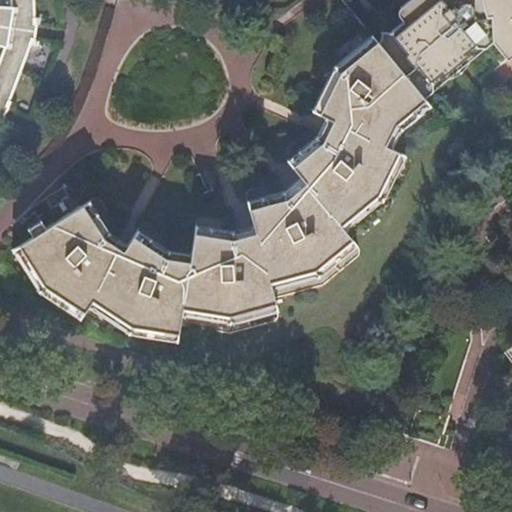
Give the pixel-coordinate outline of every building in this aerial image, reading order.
[(0,0),(0,129),(4,124),(0,121),(0,112),(3,108),(12,112),(15,106),(10,102),(30,45),(36,46),(38,40),(30,38),(32,25),(40,26),(41,20),(34,19),(33,0),(0,0)] [(255,305),(270,303),(273,302),(268,281),(312,269),(350,239),(339,226),(375,196),(396,153),(383,146),(395,121),(432,91),(432,84),(430,82),(472,48),(482,50),(491,43),(499,52),(506,45),(511,45),(511,0),(419,0),(415,4),(413,13),(389,32),(380,32),(378,40),(339,73),(318,115),(331,121),(320,143),(291,168),(304,184),(285,200),(248,211),(253,235),(231,241),(193,235),(187,263),(163,260),(132,239),(121,253),(102,240),(80,206),(18,246),(43,285),(82,313),(92,299),(116,315),(123,311),(132,307),(141,304),(151,302),(161,301),(171,300),(181,301),(199,304),(217,306),(236,306),(255,305)] [(267,49),(275,53),(276,54),(283,40),(274,35),(267,49)] [(511,55),(511,45),(506,45),(499,52),(503,54),(507,56),(511,55)] [(432,84),(432,91),(482,50),(472,48),(430,82),(432,84)] [(276,54),(275,53),(265,73),(275,78),(285,58),(276,54)] [(462,147),(450,172),(456,175),(469,150),(462,147)] [(103,154),(92,172),(100,177),(111,159),(103,154)] [(403,263),(400,271),(408,275),(411,267),(403,263)] [(406,279),(400,271),(392,278),(398,286),(406,279)] [(225,315),(270,303),(255,305),(236,306),(217,306),(199,304),(181,301),(171,300),(161,301),(151,302),(141,304),(132,307),(123,311),(116,315),(129,324),(177,332),(181,308),(225,315)] [(300,355),(279,361),(281,367),(302,360),(300,355)] [(423,444),(439,449),(443,437),(448,421),(415,411),(407,438),(423,444)]
